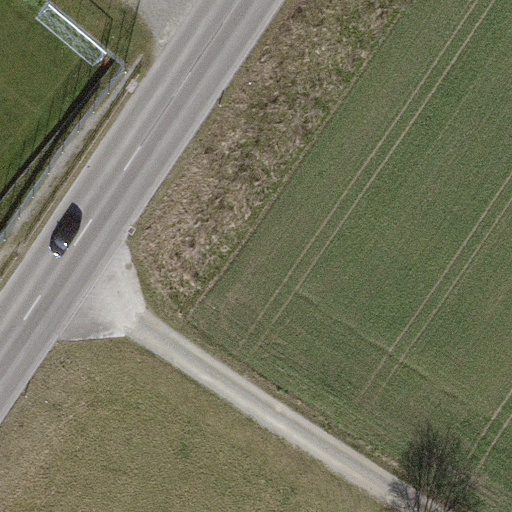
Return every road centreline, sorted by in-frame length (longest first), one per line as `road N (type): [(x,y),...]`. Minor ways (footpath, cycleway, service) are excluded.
road 1 (tertiary): [(249,0),(0,372)]
road 2 (track): [(424,511),(67,271)]
